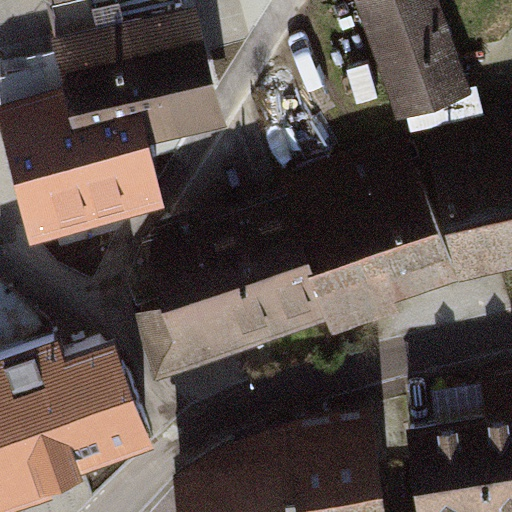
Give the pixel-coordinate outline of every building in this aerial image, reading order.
[(6,102),(36,218),(161,185),(144,118),(208,102),(181,0),(52,0),(75,84),(6,102)] [(441,0),(362,0),(399,109),(470,85),(441,0)] [(511,105),(429,123),(460,269),(511,258),(511,105)] [(150,309),(170,368),(453,273),(408,140),(146,228),(171,302),(150,309)] [(0,309),(0,485),(153,434),(113,317),(63,334),(59,322),(10,338),(0,309)] [(502,413),(415,425),(427,511),(481,511),(480,501),(511,497),(511,377),(497,379),(502,413)] [(295,425),(184,477),(187,511),(385,511),(372,414),(295,425)]
